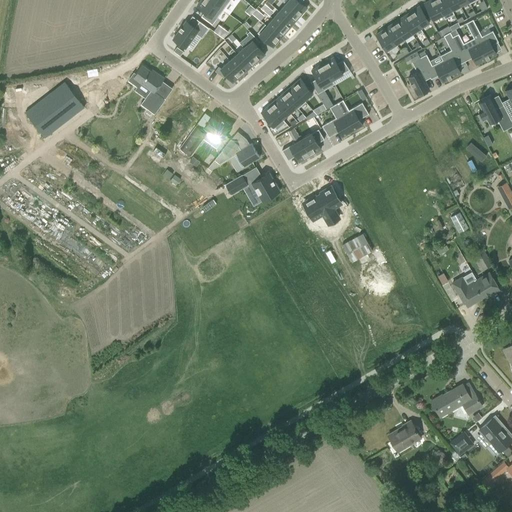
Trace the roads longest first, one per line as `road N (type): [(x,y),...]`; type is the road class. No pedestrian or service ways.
road 1 (tertiary): [(170,511),(511,315)]
road 2 (residential): [(232,103),(294,178),(402,118)]
road 3 (residential): [(185,0),(158,36),(159,48),(232,103)]
road 4 (residential): [(329,3),(232,103)]
road 5 (residential): [(329,3),(402,118)]
road 6 (residential): [(402,118),(511,65)]
